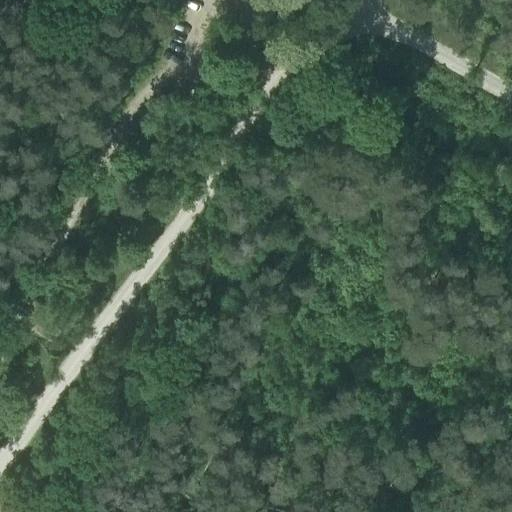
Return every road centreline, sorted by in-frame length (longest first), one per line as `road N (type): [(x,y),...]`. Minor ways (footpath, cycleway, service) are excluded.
road 1 (unclassified): [(354,0),(318,44),(274,68),(182,222),(0,466)]
road 2 (track): [(511,101),(350,8)]
